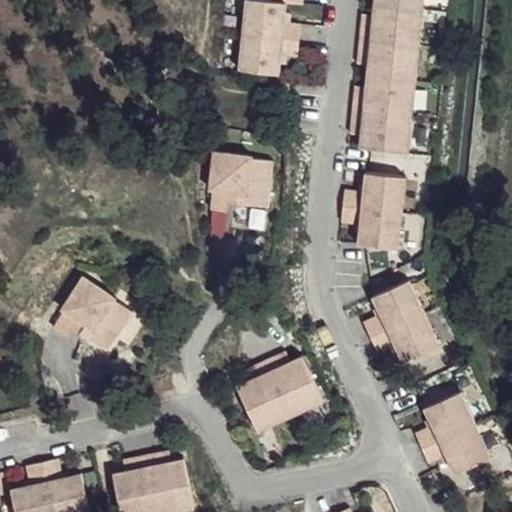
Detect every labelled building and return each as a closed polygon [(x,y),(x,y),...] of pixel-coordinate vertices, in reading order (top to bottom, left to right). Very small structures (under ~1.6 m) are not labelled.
[(312,0),(279,0),(279,6),(294,6),(310,8),(312,0)] [(379,0),(379,19),(372,19),(365,67),(374,68),(373,91),(364,89),(357,136),(367,139),(366,151),(417,155),(433,0),(379,0)] [(253,4),(247,74),(290,78),(290,60),(305,63),(307,28),(292,27),(294,6),(279,6),(253,4)] [(267,162),(228,157),(223,197),(226,197),(224,217),(241,219),(243,205),(251,206),(250,211),(283,214),(288,167),(267,165),(267,162)] [(379,202),(360,199),(355,232),(375,235),(372,254),(413,259),(421,186),(381,181),(379,202)] [(127,303),(94,281),(72,313),(74,314),(62,331),(77,341),(85,330),(92,334),(89,338),(116,356),(143,317),(125,305),(127,303)] [(452,357),(423,290),(385,307),(393,325),(376,333),(389,364),(407,356),(415,374),(452,357)] [(265,387),(246,395),(267,440),(334,410),(313,365),(295,373),(291,363),(260,377),(265,387)] [(502,471),(472,404),(435,420),(443,438),(425,446),(439,477),(456,469),(464,487),(502,471)] [(139,475),(120,480),(126,511),(201,511),(192,465),(173,469),(171,458),(137,465),(139,475)] [(36,489),(17,493),(20,511),(95,511),(89,478),(69,483),(65,463),(33,470),(36,489)]
